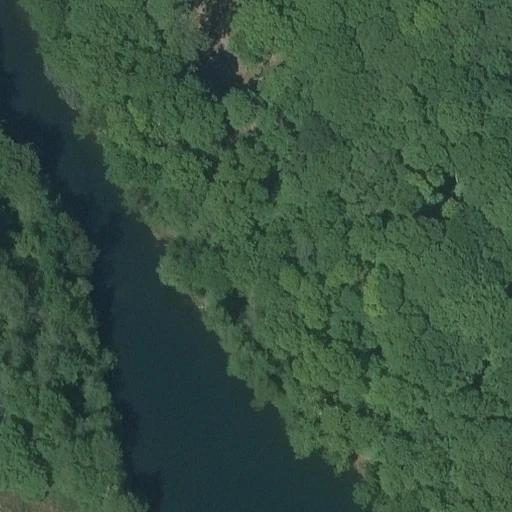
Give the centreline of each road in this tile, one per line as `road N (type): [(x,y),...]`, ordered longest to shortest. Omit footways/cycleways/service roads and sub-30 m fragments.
road 1 (track): [(50,0),(186,232),(249,301),(323,420),(349,434),(413,511)]
road 2 (track): [(511,32),(462,82),(438,124),(469,349),(511,438)]
road 3 (track): [(128,0),(209,123),(242,157),(287,178),(358,175),(438,124)]
